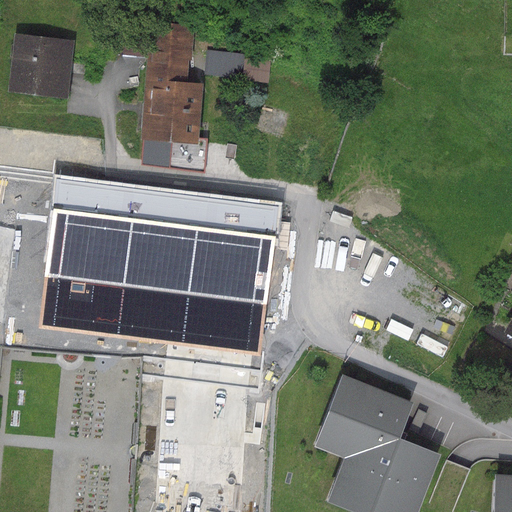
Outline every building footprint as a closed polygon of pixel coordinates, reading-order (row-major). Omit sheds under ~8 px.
[(121,51),(147,53),(149,22),(123,25),(121,51)] [(193,26),(149,22),(147,53),(140,139),(197,144),(201,83),(186,83),(187,61),(191,61),(193,26)] [(73,41),(14,34),(7,91),(66,98),(73,41)] [(243,59),(241,80),(267,83),(269,62),(243,59)] [(56,177),(38,329),(260,355),(278,204),(56,177)] [(511,314),(501,332),(511,338),(511,314)] [(324,501),(351,511),(413,511),(437,454),(395,438),(410,403),(339,374),(310,446),(341,458),(324,501)] [(427,413),(417,409),(408,430),(418,434),(427,413)] [(511,511),(511,474),(492,474),(489,511),(511,511)]
